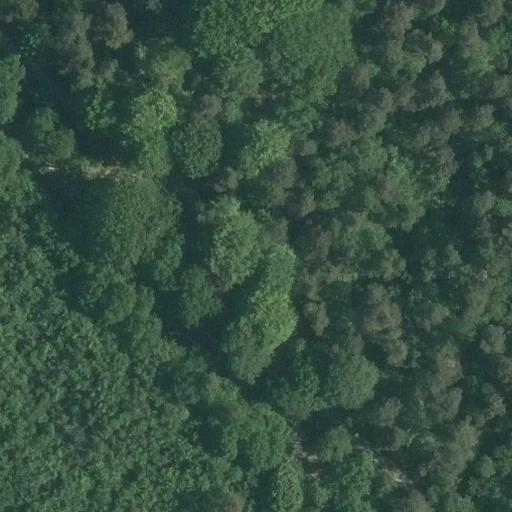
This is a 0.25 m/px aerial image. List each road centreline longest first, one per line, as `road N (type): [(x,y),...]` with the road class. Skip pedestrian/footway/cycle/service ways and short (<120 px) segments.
road 1 (tertiary): [(370,511),(102,234)]
road 2 (unclassified): [(102,234),(344,0)]
road 3 (tertiary): [(102,234),(0,130)]
